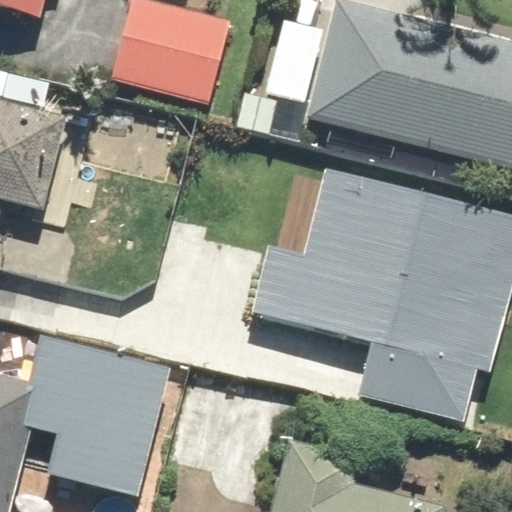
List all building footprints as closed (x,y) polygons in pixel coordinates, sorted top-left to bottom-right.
[(0,0),(0,9),(44,21),(49,0),(0,0)] [(232,24),(136,0),(116,82),(212,106),(232,24)] [(511,44),(339,1),(309,121),(511,172),(511,44)] [(325,35),(287,25),(268,98),(307,108),(325,35)] [(0,102),(0,199),(46,212),(70,120),(0,102)] [(511,312),(511,219),(330,174),(308,260),(273,251),(257,316),(375,346),(362,399),(482,429),(511,312)] [(33,386),(0,377),(0,511),(13,511),(34,432),(61,438),(51,478),(141,501),(174,373),(45,340),(33,386)] [(460,511),(358,486),(364,461),(293,443),(275,511),(460,511)]
